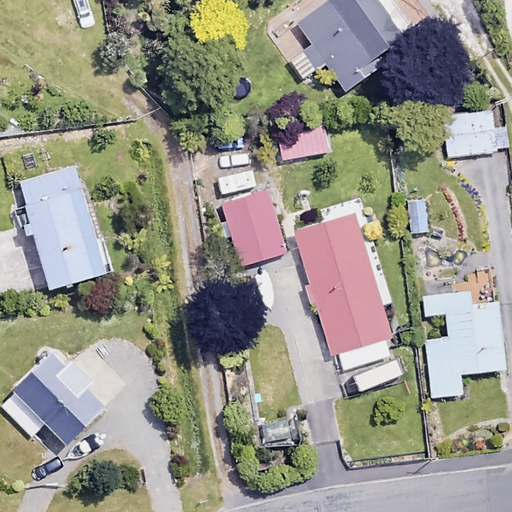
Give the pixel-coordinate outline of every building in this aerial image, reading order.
[(375,56),(414,29),(394,0),(329,0),(297,23),(309,40),(285,57),(299,77),(324,61),(344,90),(381,64),(375,56)] [(492,110),(447,111),(448,154),(494,154),(494,148),(504,148),(504,125),(492,126),(492,110)] [(77,167),(19,182),(49,289),(106,273),(77,167)] [(284,252),(266,190),(220,203),(238,265),(284,252)] [(424,199),(407,199),(407,231),(424,231),(424,199)] [(396,352),(353,214),(292,232),(335,371),(396,352)] [(470,305),(468,291),(420,296),(422,315),(445,313),(447,336),(422,339),(428,397),(460,393),(458,373),(504,368),(497,302),(470,305)] [(94,381),(57,345),(0,404),(0,406),(30,436),(44,422),(69,446),(106,406),(87,388),(94,381)]
